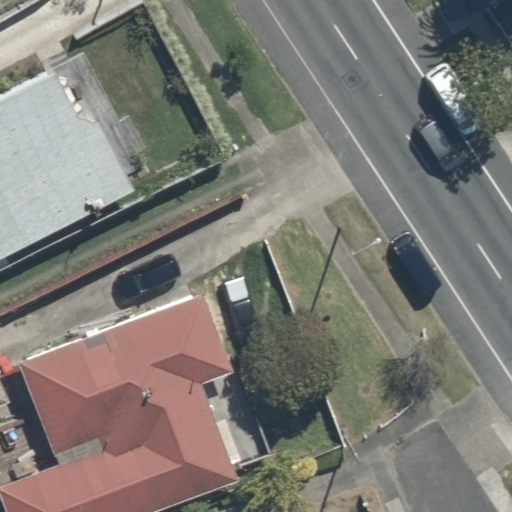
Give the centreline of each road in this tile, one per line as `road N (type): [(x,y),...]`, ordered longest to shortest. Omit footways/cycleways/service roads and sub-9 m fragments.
road 1 (secondary): [(316,0),(511,298)]
road 2 (residential): [(464,511),(453,483),(456,459),(511,413)]
